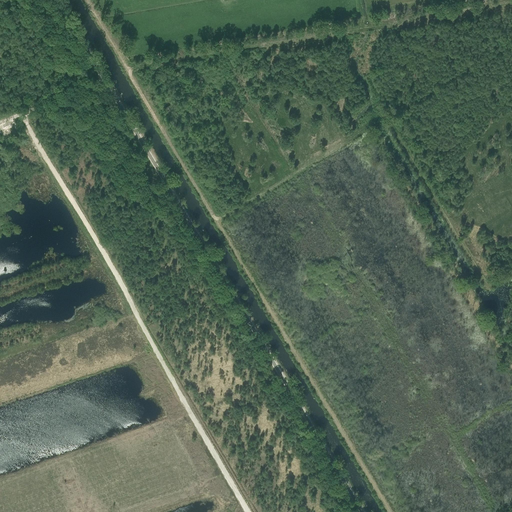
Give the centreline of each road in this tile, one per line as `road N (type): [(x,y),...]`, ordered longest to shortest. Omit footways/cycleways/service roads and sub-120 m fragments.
road 1 (tertiary): [(362,511),(56,0)]
road 2 (track): [(390,511),(91,0)]
road 3 (track): [(218,218),(387,120),(483,281),(511,271)]
road 4 (track): [(128,63),(499,0)]
